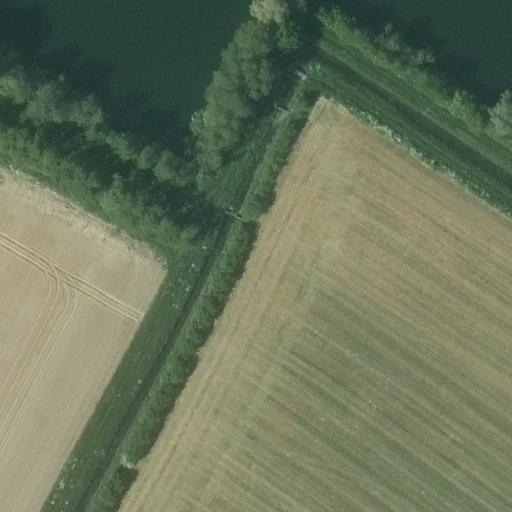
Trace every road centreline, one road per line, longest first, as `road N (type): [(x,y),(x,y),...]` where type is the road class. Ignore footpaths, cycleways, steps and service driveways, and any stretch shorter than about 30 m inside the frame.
road 1 (track): [(200,220),(285,55),(511,206)]
road 2 (track): [(200,220),(0,108)]
